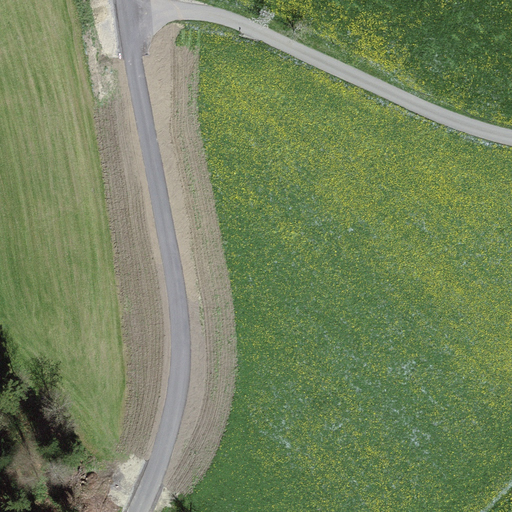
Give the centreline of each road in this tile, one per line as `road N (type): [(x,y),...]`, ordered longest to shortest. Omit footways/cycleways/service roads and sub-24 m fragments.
road 1 (unclassified): [(130,16),(183,353),(169,435),(138,511)]
road 2 (unclassified): [(130,16),(197,11),(234,21),(425,109),(511,137)]
